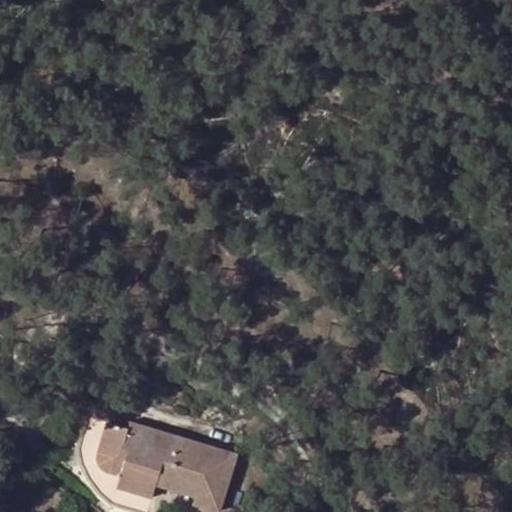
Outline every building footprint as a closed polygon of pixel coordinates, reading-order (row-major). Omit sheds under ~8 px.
[(89,447),(99,419),(87,415),(79,444),(89,447)] [(172,435),(129,421),(127,427),(99,419),(89,447),(98,450),(97,456),(96,459),(97,463),(98,465),(100,467),(104,469),(120,474),(117,486),(152,498),(156,484),(163,461),(184,468),(177,491),(196,497),(194,505),(219,511),(220,511),(233,470),(227,468),(230,454),(201,444),(196,461),(173,454),(177,441),(172,435)] [(201,444),(172,435),(177,441),(173,454),(196,461),(201,444)] [(98,450),(89,447),(79,444),(79,448),(81,462),(85,476),(88,480),(96,459),(97,456),(98,450)] [(233,470),(237,456),(230,454),(227,468),(233,470)] [(97,463),(96,459),(88,480),(89,484),(95,492),(102,499),(110,506),(117,486),(120,474),(104,469),(100,467),(98,465),(97,463)] [(156,484),(177,491),(184,468),(163,461),(156,484)] [(147,511),(152,498),(117,486),(110,506),(132,511),(147,511)]
